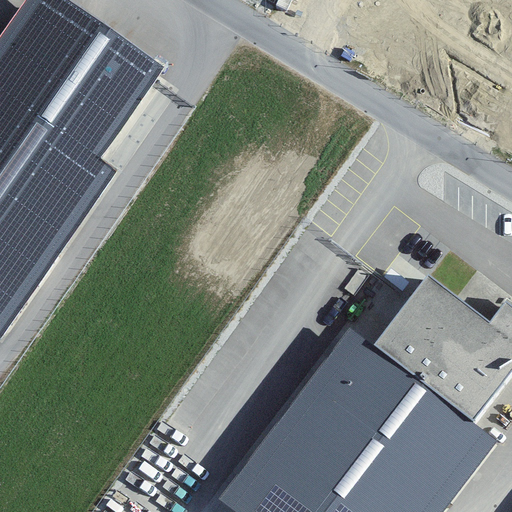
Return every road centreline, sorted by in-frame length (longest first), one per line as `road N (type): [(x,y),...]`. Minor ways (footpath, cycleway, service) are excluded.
road 1 (unknown): [(217,6),(107,206),(0,351)]
road 2 (unclassified): [(511,185),(207,0)]
